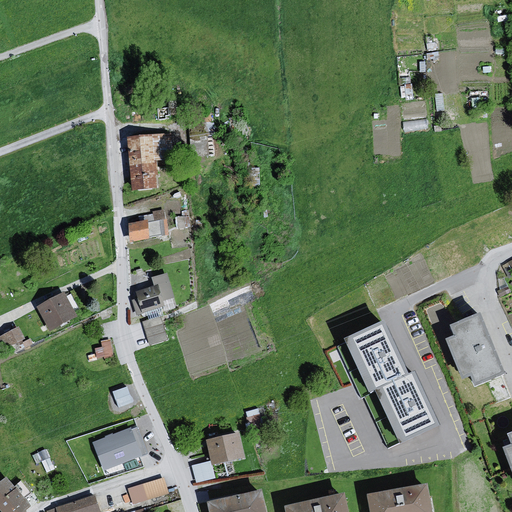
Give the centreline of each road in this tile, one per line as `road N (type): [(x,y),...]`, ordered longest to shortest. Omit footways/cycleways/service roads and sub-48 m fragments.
road 1 (residential): [(98,0),(123,341),(192,511)]
road 2 (unknown): [(479,285),(458,278),(401,303),(399,328),(435,392),(448,444),(433,452),(327,459)]
road 3 (residential): [(511,252),(492,259),(479,285),(511,366)]
